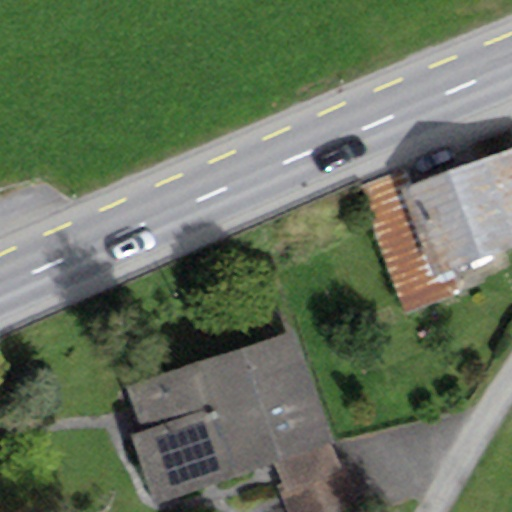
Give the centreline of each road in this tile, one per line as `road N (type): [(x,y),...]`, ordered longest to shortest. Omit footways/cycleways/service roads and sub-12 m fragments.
road 1 (primary): [(0,290),(511,69)]
road 2 (residential): [(511,382),(433,511)]
